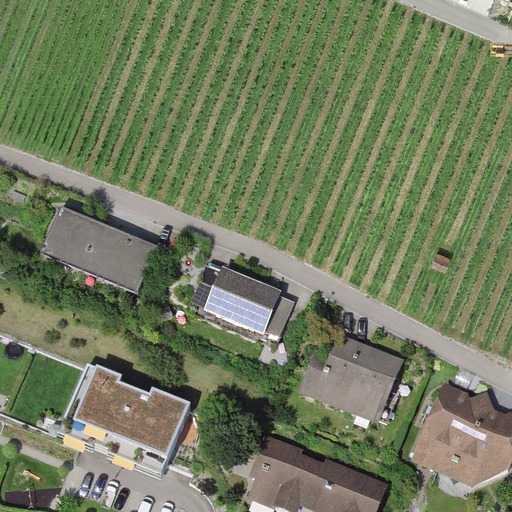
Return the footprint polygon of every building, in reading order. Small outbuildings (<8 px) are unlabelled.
[(156,250),(64,216),(49,258),(140,292),(156,250)] [(456,262),(440,256),(435,269),(451,275),(456,262)] [(279,295),(228,273),(210,314),(262,336),(279,295)] [(326,337),(301,402),(379,432),(404,367),(326,337)] [(190,408),(95,371),(72,426),(167,464),(190,408)] [(511,411),(450,387),(419,467),(504,501),(511,480),(511,411)] [(384,511),(392,493),(269,445),(246,504),(267,511),(384,511)]
